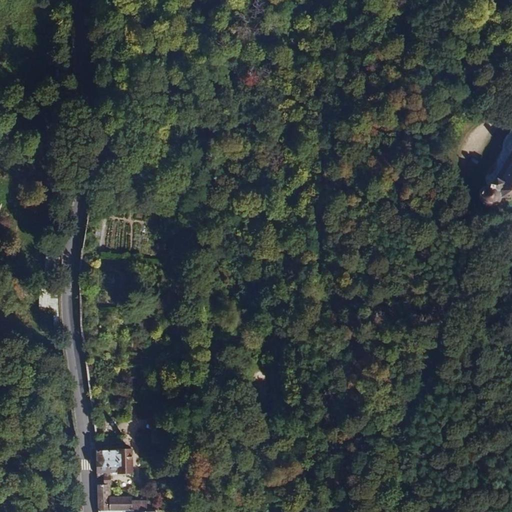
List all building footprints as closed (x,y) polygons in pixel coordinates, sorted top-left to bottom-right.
[(511,155),(495,182),(493,182),(493,187),(489,187),(488,184),(484,186),(481,188),(479,191),(479,195),(480,199),(482,202),(484,204),(488,205),(492,204),(495,202),(498,199),(498,195),(505,192),(511,192),(511,155)] [(40,311),(59,311),(58,297),(40,298),(40,311)] [(104,475),(110,475),(133,475),(133,449),(97,450),(98,476),(104,475)] [(133,511),(133,501),(133,498),(111,497),(110,475),(104,475),(104,485),(98,485),(99,511),(133,511)] [(133,501),(133,511),(132,511),(147,511),(148,511),(148,502),(133,501)]
